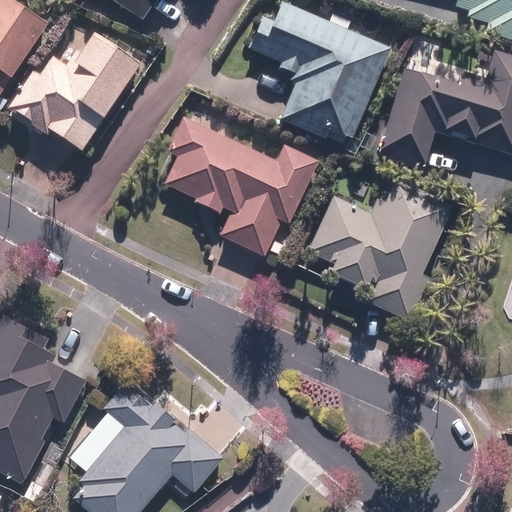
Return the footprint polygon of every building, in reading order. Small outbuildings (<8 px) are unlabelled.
[(0,0),(0,96),(45,27),(3,0),(0,0)] [(98,0),(138,26),(155,0),(98,0)] [(511,0),(453,0),(451,10),(466,14),(464,21),(484,27),(480,39),(511,47),(511,0)] [(388,50),(278,3),(271,20),(257,15),(242,49),(298,72),(279,117),(347,146),(388,50)] [(0,112),(0,114),(76,161),(134,67),(86,38),(74,58),(55,46),(34,80),(24,73),(0,112)] [(405,47),(375,156),(414,167),(424,133),(511,157),(511,154),(511,60),(490,54),(482,82),(437,69),(440,57),(405,47)] [(271,163),(180,119),(163,155),(172,160),(157,191),(219,222),(213,234),(259,256),(276,222),(285,227),(316,161),(280,144),(271,163)] [(361,307),(402,322),(446,210),(381,184),(370,213),(325,196),(303,252),(328,261),(322,275),(367,292),(361,307)] [(0,477),(19,486),(47,419),(61,425),(80,379),(47,365),(51,357),(38,352),(45,337),(0,318),(0,477)] [(63,496),(82,511),(136,511),(165,478),(189,499),(221,461),(184,430),(180,435),(118,384),(58,456),(81,475),(63,496)]
